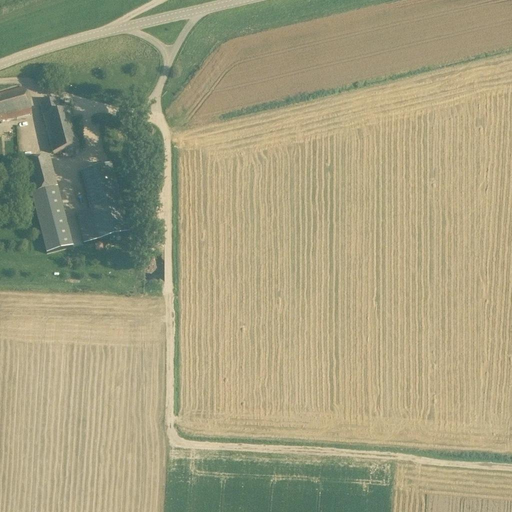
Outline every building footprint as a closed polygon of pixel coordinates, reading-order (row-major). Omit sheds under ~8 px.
[(0,123),(31,115),(23,88),(0,94),(0,123)] [(52,155),(78,148),(69,110),(60,112),(57,100),(39,104),(52,155)] [(150,144),(151,137),(139,134),(138,141),(150,144)] [(73,245),(48,158),(23,165),(47,252),(73,245)] [(80,173),(99,241),(128,233),(110,165),(80,173)]
